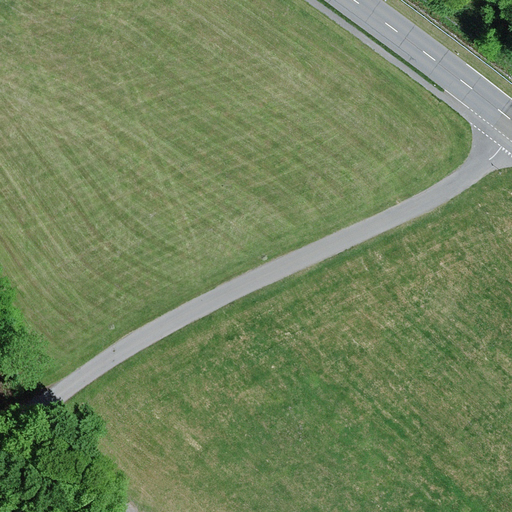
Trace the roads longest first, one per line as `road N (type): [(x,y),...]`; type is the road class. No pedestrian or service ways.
road 1 (track): [(0,436),(122,348),(454,185),(511,138)]
road 2 (primary): [(511,121),(350,0)]
